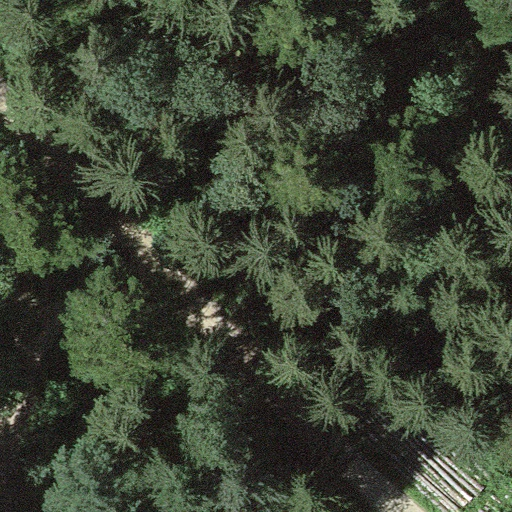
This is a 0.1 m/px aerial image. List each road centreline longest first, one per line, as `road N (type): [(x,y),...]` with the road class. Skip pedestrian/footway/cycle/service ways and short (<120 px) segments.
road 1 (track): [(14,111),(169,266),(317,437)]
road 2 (track): [(6,511),(16,385),(14,111),(0,98)]
road 3 (track): [(16,385),(50,320),(85,291),(169,266)]
